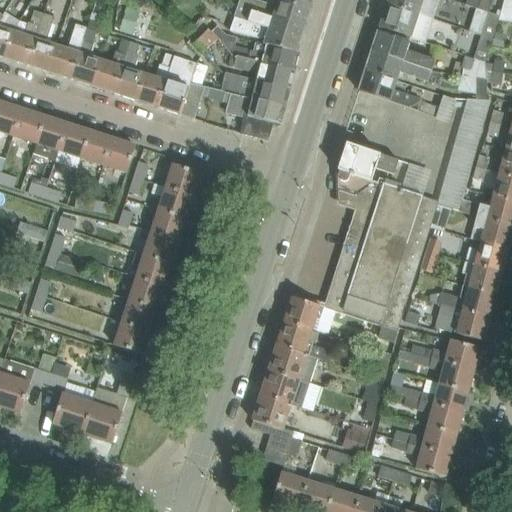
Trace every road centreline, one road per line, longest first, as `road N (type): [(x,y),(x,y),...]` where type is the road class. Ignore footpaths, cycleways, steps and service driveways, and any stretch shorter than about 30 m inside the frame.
road 1 (tertiary): [(183,511),(294,175)]
road 2 (residential): [(0,77),(294,175)]
road 3 (tertiary): [(294,175),(349,0)]
